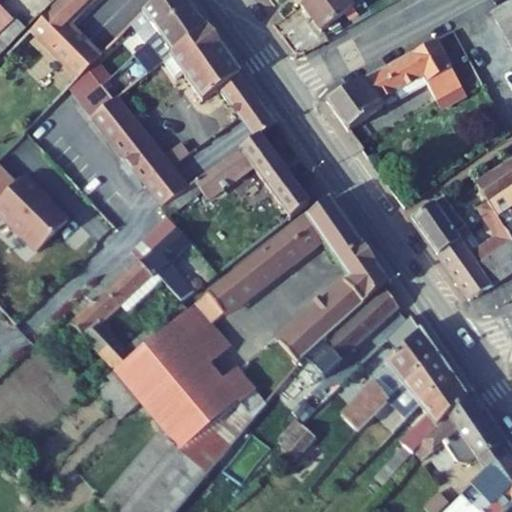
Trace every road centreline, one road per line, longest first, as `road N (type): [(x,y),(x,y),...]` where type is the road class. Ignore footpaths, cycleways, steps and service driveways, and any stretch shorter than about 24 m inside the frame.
road 1 (secondary): [(285,97),(463,344)]
road 2 (residential): [(285,97),(460,0)]
